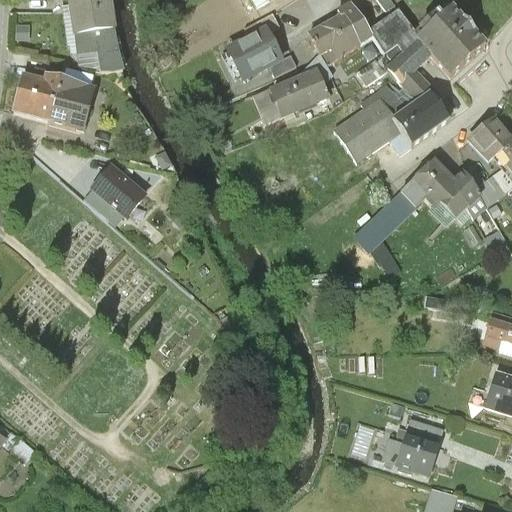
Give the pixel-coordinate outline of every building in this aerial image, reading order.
[(108,0),(72,0),(75,16),(72,17),(78,59),(97,56),(100,77),(112,75),(124,72),(113,32),(108,0)] [(336,15),(340,22),(342,21),(359,50),(371,43),(367,37),(349,9),(336,15)] [(391,72),(386,76),(396,86),(410,73),(413,77),(429,61),(415,45),(417,44),(413,38),(414,38),(397,15),(367,37),(371,43),(391,72)] [(473,38),(451,15),(436,27),(432,22),(419,35),(423,39),(417,44),(415,45),(429,61),(449,83),(483,52),(471,39),(473,38)] [(340,22),(308,40),(325,72),(359,50),(342,21),(340,22)] [(280,66),(264,36),(227,55),(242,83),(260,74),(261,75),(280,66)] [(379,105),(333,137),(355,169),(388,147),(399,161),(447,127),(430,101),(433,98),(413,77),(410,73),(396,86),(412,103),(389,119),(379,105)] [(315,79),(272,97),(276,107),(275,107),(281,122),(326,104),(315,79)] [(15,117),(50,126),(60,85),(46,81),(45,87),(24,82),(15,117)] [(93,93),(60,85),(50,126),(82,134),(93,93)] [(511,147),(493,125),(466,146),(487,168),(511,147)] [(452,223),(464,213),(446,195),(452,189),(432,170),(410,192),(409,191),(402,198),(415,213),(415,214),(416,215),(425,207),(433,214),(438,209),(452,223)] [(147,199),(111,171),(93,194),(129,222),(147,199)] [(462,178),(452,189),(446,195),(464,213),(476,201),(462,178)] [(505,327),(489,322),(481,351),(511,360),(511,326),(506,325),(505,327)] [(511,387),(495,382),(485,413),(511,421),(511,387)] [(439,454),(406,443),(396,473),(399,474),(398,479),(411,484),(413,479),(430,484),(439,454)]
